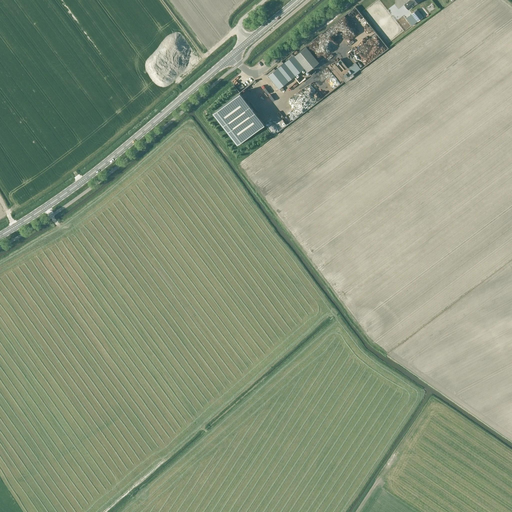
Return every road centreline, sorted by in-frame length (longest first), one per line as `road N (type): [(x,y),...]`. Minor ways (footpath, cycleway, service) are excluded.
road 1 (tertiary): [(0,234),(75,185),(231,55)]
road 2 (unclassified): [(231,55),(248,72),(259,71),(353,0)]
